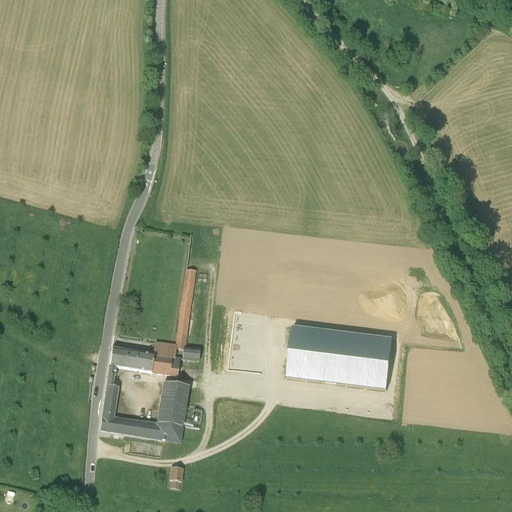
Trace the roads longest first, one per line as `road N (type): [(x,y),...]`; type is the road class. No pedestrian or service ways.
road 1 (tertiary): [(86,511),(118,271),(155,137),(159,0)]
road 2 (track): [(300,0),(391,97),(511,375)]
